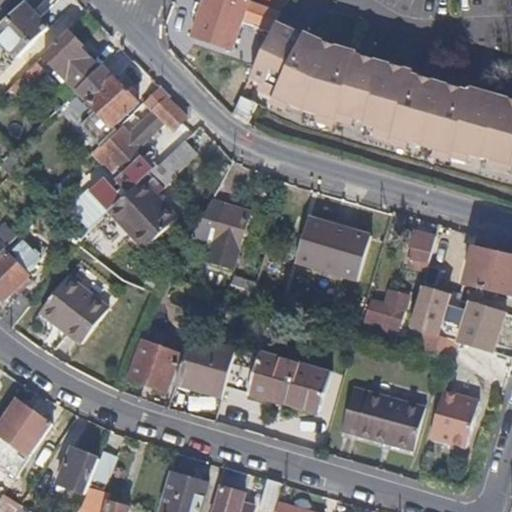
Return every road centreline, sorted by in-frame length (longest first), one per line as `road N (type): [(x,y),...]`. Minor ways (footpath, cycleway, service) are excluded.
road 1 (residential): [(0,345),(47,381),(146,426),(440,511)]
road 2 (residential): [(511,231),(315,175),(240,140),(141,37)]
